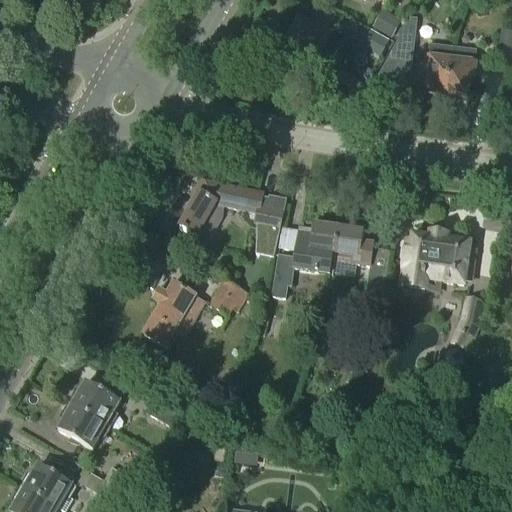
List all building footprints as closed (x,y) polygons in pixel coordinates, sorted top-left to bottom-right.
[(392,41),(401,23),(382,12),(372,30),(392,41)] [(416,19),(408,18),(389,54),(412,56),(416,19)] [(315,31),(299,22),(289,39),(319,57),(331,64),(343,43),(332,37),(317,28),(315,31)] [(380,54),(387,42),(373,34),(366,46),(380,54)] [(511,62),(511,55),(511,35),(501,34),(498,61),(511,62)] [(319,84),(328,69),(317,62),(319,57),(289,39),(279,57),(295,66),(293,70),(307,78),(308,77),(319,84)] [(427,95),(447,97),(451,63),(453,50),(429,47),(425,76),(429,77),(427,95)] [(451,63),(447,97),(467,100),(469,82),(473,82),(477,53),(453,50),(451,63)] [(373,78),(372,74),(367,72),(363,74),(361,78),(363,82),(367,84),(372,82),(373,78)] [(344,73),(339,81),(350,88),(355,79),(344,73)] [(206,185),(180,229),(197,239),(216,207),(247,214),(257,216),(257,257),(275,261),(285,214),(283,214),(286,202),(268,198),(268,200),(263,199),(263,197),(251,194),(206,185)] [(324,228),(314,227),(312,236),(299,234),(294,262),(279,259),(273,301),(286,303),(288,290),(291,290),(294,272),(331,278),(334,256),(338,229),(324,227),(324,228)] [(334,256),(331,278),(333,278),(355,281),(357,268),(370,270),(364,309),(376,311),(383,299),(390,254),(374,252),(374,246),(363,245),(364,234),(354,233),(354,232),(338,229),(334,256)] [(407,243),(401,291),(425,295),(427,283),(440,285),(464,288),(465,282),(471,283),(474,259),(468,259),(470,246),(447,243),(446,243),(447,240),(431,238),(430,241),(414,239),(413,244),(407,243)] [(207,271),(214,258),(193,246),(186,259),(207,271)] [(237,291),(223,284),(208,311),(227,322),(233,311),(238,314),(249,295),(238,289),(237,291)] [(178,335),(186,340),(206,305),(196,300),(196,299),(174,286),(167,298),(160,293),(154,303),(161,307),(153,322),(155,322),(145,339),(168,352),(178,335)] [(467,301),(463,322),(458,331),(475,339),(480,329),(485,307),(482,307),(483,304),(467,301)] [(107,430),(121,405),(86,385),(72,410),(107,430)] [(173,430),(180,417),(151,401),(144,414),(173,430)] [(93,453),(107,430),(72,410),(58,433),(93,453)] [(298,428),(292,448),(301,451),(307,431),(298,428)] [(242,450),(245,433),(233,431),(230,447),(242,450)] [(226,465),(228,449),(216,447),(214,464),(226,465)] [(235,454),(234,467),(251,469),(253,457),(235,454)] [(59,479),(38,468),(23,493),(56,511),(58,511),(67,498),(70,500),(76,489),(69,485),(73,478),(63,473),(59,479)] [(215,468),(213,478),(222,479),(224,470),(215,468)] [(133,500),(140,487),(112,470),(104,484),(133,500)] [(126,511),(133,500),(104,484),(98,495),(126,511)] [(56,511),(23,493),(12,511),(56,511)]
